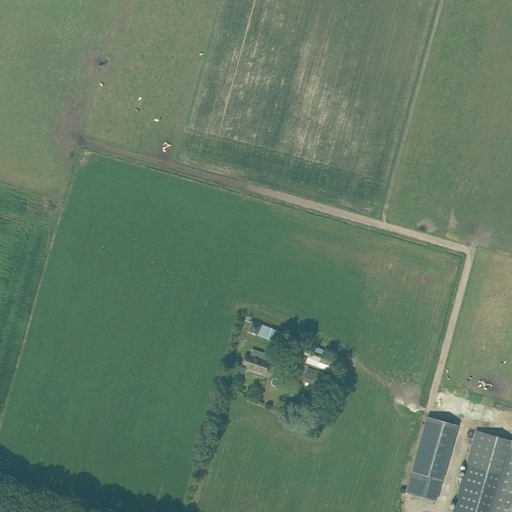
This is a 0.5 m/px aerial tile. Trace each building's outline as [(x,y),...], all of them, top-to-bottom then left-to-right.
[(252,320),(248,331),(267,339),(271,328),(252,320)] [(245,355),(241,365),(266,374),(269,364),(272,356),(262,353),(252,350),(250,357),(245,355)] [(306,363),(332,372),(333,372),(335,373),(338,364),(310,354),(306,363)] [(302,381),(325,390),(326,389),(329,390),(332,379),(330,378),(330,376),(307,368),(302,381)] [(405,493),(436,502),(458,424),(426,415),(405,493)] [(511,511),(511,439),(475,429),(451,511),(511,511)]
